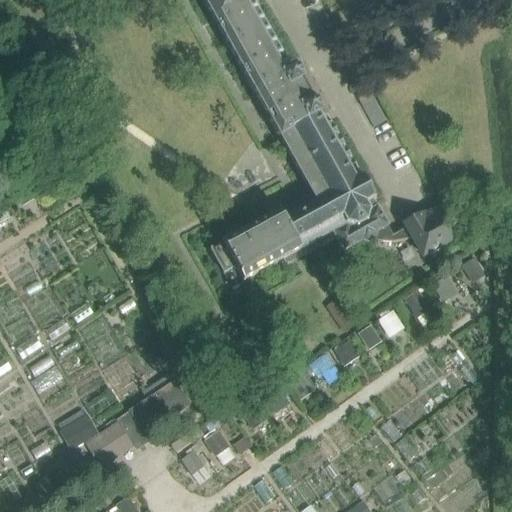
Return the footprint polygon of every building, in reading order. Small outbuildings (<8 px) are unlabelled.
[(287,267),(301,259),(335,239),(343,253),(362,242),(363,244),(409,240),(413,238),(423,256),(429,253),(430,256),(441,250),(440,247),(456,238),(439,207),(429,213),(427,211),(406,223),(405,225),(407,228),(392,236),(387,227),(388,227),(373,200),(375,201),(375,199),(373,198),(363,179),(363,177),(361,177),(327,117),(323,116),(320,118),(319,117),(320,116),(313,102),(311,103),(301,84),(302,83),(294,69),(289,72),(252,7),(254,5),(255,6),(257,4),(256,4),(257,4),(254,0),(204,0),(203,1),(202,1),(256,96),(312,196),(211,251),(210,252),(224,276),(235,269),(244,284),(284,262),(287,267)] [(478,261),(432,283),(441,300),(486,278),(478,261)] [(419,293),(406,300),(415,316),(428,309),(419,293)] [(388,339),(404,328),(393,310),(377,321),(388,339)] [(359,334),(369,350),(383,341),(373,325),(359,334)] [(148,401),(118,421),(136,450),(150,441),(145,434),(187,406),(174,386),(168,377),(143,394),(148,401)] [(198,399),(184,379),(174,386),(187,406),(198,399)] [(59,433),(69,451),(96,435),(86,418),(59,433)] [(203,438),(218,466),(250,449),(243,436),(228,444),(219,428),(203,438)] [(180,459),(197,486),(216,473),(199,446),(180,459)] [(116,511),(136,511),(131,497),(113,504),(116,511)] [(345,511),(369,511),(364,502),(345,511)]
